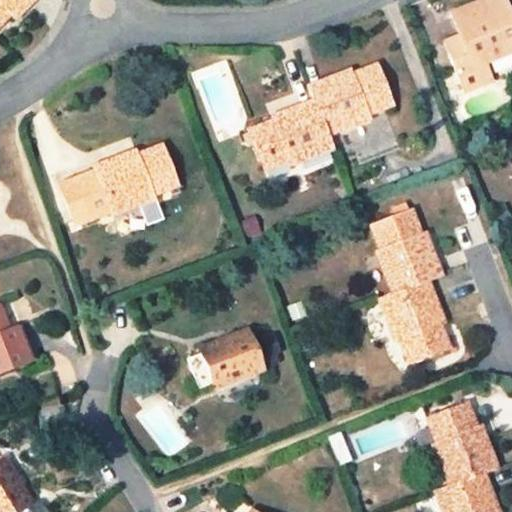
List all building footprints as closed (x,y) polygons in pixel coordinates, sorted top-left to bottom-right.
[(0,0),(0,25),(11,14),(15,10),(13,8),(18,3),(24,8),(32,0),(0,0)] [(511,24),(502,0),(488,0),(451,14),(459,36),(463,46),(448,51),(464,91),(489,81),(483,64),(511,52),(511,24)] [(15,18),(24,8),(18,3),(13,8),(15,10),(11,14),(15,18)] [(445,42),(448,51),(463,46),(459,36),(445,42)] [(390,107),(375,66),(352,74),(345,77),(343,73),(308,87),(314,100),(327,135),(349,126),(362,162),(402,147),(387,108),(390,107)] [(288,167),(333,149),(327,135),(314,100),(278,115),(279,120),(272,123),(249,131),(264,171),(286,162),(288,167)] [(136,151),(92,167),(94,172),(58,185),(74,226),(110,212),(112,216),(154,200),(152,195),(177,186),(161,146),(137,155),(136,151)] [(442,277),(427,240),(423,242),(420,234),(411,212),(371,227),(380,250),(376,252),(392,294),(378,299),(395,344),(399,342),(408,364),(447,349),(438,325),(435,318),(441,316),(428,282),(442,277)] [(250,220),(240,225),(243,233),(254,228),(250,220)] [(254,228),(243,233),(245,239),(256,234),(254,228)] [(0,310),(0,374),(31,362),(17,326),(2,332),(0,327),(0,325),(6,323),(0,310)] [(8,329),(6,323),(0,325),(0,327),(2,332),(8,329)] [(263,370),(246,329),(199,346),(201,354),(187,360),(199,390),(212,384),(214,389),(263,370)] [(274,334),(260,339),(267,358),(281,353),(274,334)] [(432,444),(448,487),(483,474),(497,469),(483,432),(478,434),(476,427),(467,404),(427,420),(435,443),(432,444)] [(340,434),(329,438),(339,465),(350,461),(340,434)] [(7,460),(0,463),(0,511),(29,511),(27,507),(33,505),(7,460)] [(448,487),(435,493),(442,511),(492,511),(497,510),(483,474),(448,487)]
